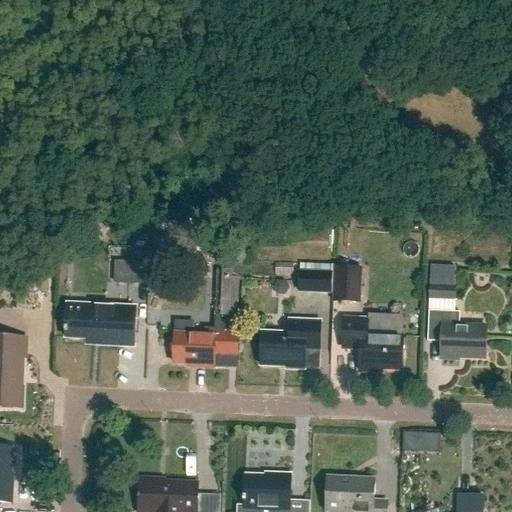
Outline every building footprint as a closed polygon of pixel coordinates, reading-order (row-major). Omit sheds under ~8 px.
[(133,263),(147,264),(148,253),(134,253),(133,263)] [(151,254),(151,261),(150,290),(170,291),(171,262),(171,254),(151,254)] [(241,281),(242,261),(222,260),(222,271),(216,271),(214,316),(214,330),(205,329),(205,335),(192,335),(193,324),(175,323),(175,334),(174,364),(197,365),(197,368),(213,369),(214,366),(237,367),(239,317),(237,317),(238,281),(241,281)] [(116,262),(115,282),(146,284),(147,264),(116,262)] [(429,283),(455,283),(456,264),(430,263),(429,283)] [(360,304),(362,268),(334,266),(332,302),(360,304)] [(331,294),(332,272),(298,270),(297,293),(331,294)] [(455,301),(454,288),(430,287),(429,300),(455,301)] [(133,347),(135,321),(135,309),(67,306),(67,321),(66,339),(99,340),(98,345),(133,347)] [(485,360),(486,328),(459,327),(460,313),(429,312),(427,342),(441,343),(441,360),(459,361),(459,359),(485,360)] [(344,321),(342,349),(360,350),(359,372),(375,373),(376,370),(401,371),(403,338),(404,322),(367,320),(344,319),(344,321)] [(319,350),(320,323),(289,322),(289,335),(261,334),(260,366),(286,367),(286,369),(304,370),(305,350),(319,350)] [(26,357),(26,339),(0,338),(0,407),(20,408),(21,388),(18,388),(19,356),(26,357)] [(410,433),(410,447),(427,447),(428,434),(410,433)] [(0,502),(11,503),(12,486),(10,486),(12,449),(0,448),(0,502)] [(289,510),(290,477),(273,476),(273,479),(246,477),(245,497),(243,497),(242,502),(245,502),(245,505),(238,505),(237,511),(287,511),(288,510),(289,510)] [(386,511),(387,502),(373,502),(374,481),(327,479),(325,511),(386,511)] [(196,511),(197,485),(158,483),(158,481),(139,480),(138,511),(196,511)] [(443,511),(442,507),(424,511),(482,511),(483,497),(464,496),(463,511),(443,511)]
